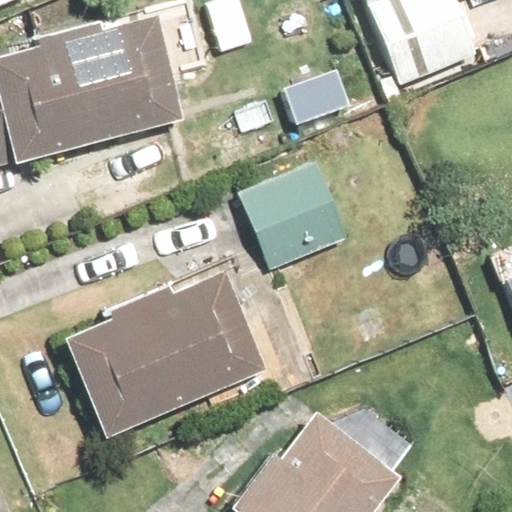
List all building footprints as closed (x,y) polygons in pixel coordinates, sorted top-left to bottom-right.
[(0,48),(0,165),(181,118),(152,9),(0,48)] [(306,162),(230,192),(263,274),(338,244),(306,162)] [(418,192),(383,207),(419,293),(455,278),(418,192)] [(511,246),(484,259),(511,321),(511,246)] [(61,334),(104,437),(265,370),(222,268),(61,334)] [(371,511),(397,478),(305,408),(225,511),(371,511)]
